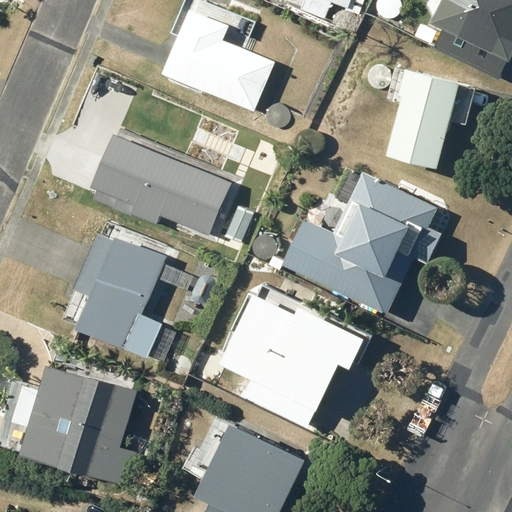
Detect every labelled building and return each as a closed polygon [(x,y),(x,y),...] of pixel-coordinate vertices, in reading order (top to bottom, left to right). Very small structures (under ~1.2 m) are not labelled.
[(301,0),(300,5),(325,15),(330,0),(334,0),(347,5),(349,0),(301,0)] [(511,0),(438,0),(430,17),(509,56),(511,50),(511,0)] [(189,4),(161,67),(253,108),(274,59),(221,36),(227,21),(189,4)] [(459,42),(453,53),(469,62),(476,51),(459,42)] [(401,90),(386,150),(436,163),(448,115),(464,120),(474,84),(457,80),(458,77),(404,64),(398,89),(401,90)] [(104,156),(92,182),(205,231),(228,178),(150,144),(138,171),(104,156)] [(305,214),(282,261),(385,311),(413,253),(424,258),(438,230),(426,224),(436,203),(362,168),(358,176),(347,171),(335,195),(346,200),(333,228),(305,214)] [(89,291),(75,324),(145,354),(147,350),(163,357),(174,330),(159,323),(160,320),(139,311),(164,253),(114,231),(112,234),(96,228),(72,284),(89,291)] [(271,251),(266,260),(277,266),(281,258),(271,251)] [(192,287),(191,291),(192,294),(193,297),(196,299),(199,300),(203,300),(206,298),(208,296),(215,283),(215,279),(214,276),(211,274),(208,272),(205,272),(202,272),(199,274),(192,287)] [(253,288),(219,357),(251,372),(241,393),(305,424),(337,357),(348,362),(363,332),(297,300),(293,307),(253,288)] [(11,417),(28,422),(20,450),(125,482),(135,450),(118,445),(136,387),(46,359),(38,384),(23,379),(11,417)] [(230,417),(194,490),(208,496),(200,511),(286,511),(300,485),(290,480),(304,454),(230,417)]
